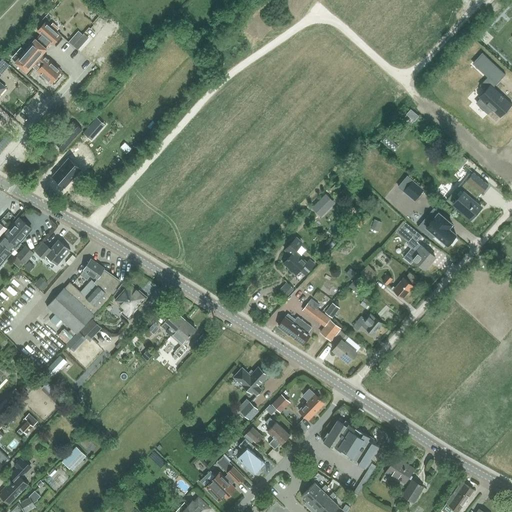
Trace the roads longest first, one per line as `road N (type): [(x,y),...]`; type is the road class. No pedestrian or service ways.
road 1 (tertiary): [(348,390),(0,182)]
road 2 (unclassified): [(348,390),(511,208)]
road 3 (tertiary): [(511,490),(348,390)]
road 4 (unclassified): [(235,511),(348,390)]
road 5 (unknown): [(82,57),(0,157)]
